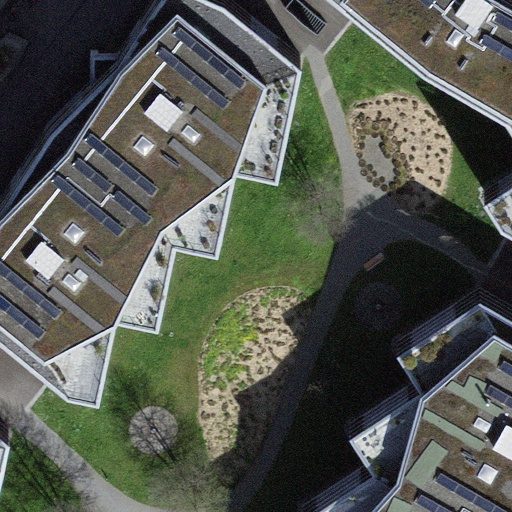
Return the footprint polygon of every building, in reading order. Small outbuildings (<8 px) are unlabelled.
[(50,121),(175,234),(218,242),(235,160),(278,169),(301,56),(230,0),(151,0),(119,50),(90,50),(89,80),(50,121)] [(511,113),(511,0),(345,0),(425,65),(505,109),(511,113)] [(175,234),(50,121),(0,196),(0,329),(66,384),(99,389),(116,308),(159,317),(175,234)] [(511,171),(484,190),(501,217),(511,223),(511,171)] [(372,460),(484,511),(511,511),(511,304),(481,287),(396,342),(421,377),(350,423),(372,460)] [(0,473),(9,429),(0,421),(0,473)] [(484,511),(372,460),(303,505),(307,511),(484,511)]
